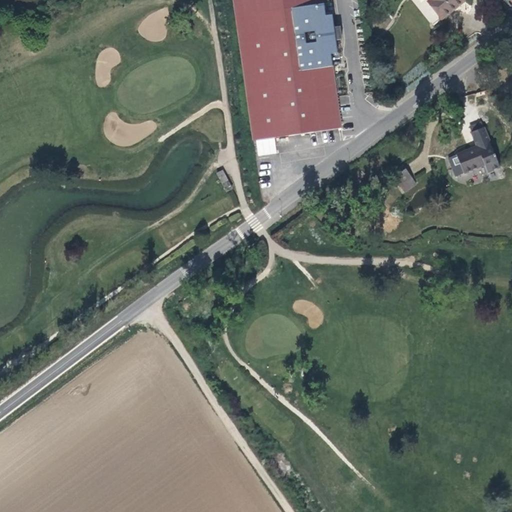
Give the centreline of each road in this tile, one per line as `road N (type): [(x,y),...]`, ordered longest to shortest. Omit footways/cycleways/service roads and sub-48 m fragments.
road 1 (tertiary): [(511,30),(0,411)]
road 2 (track): [(290,511),(145,301)]
